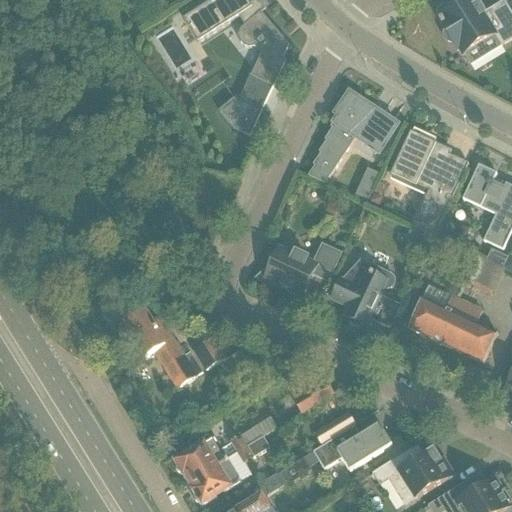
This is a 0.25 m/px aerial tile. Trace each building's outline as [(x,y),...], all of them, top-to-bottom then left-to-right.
[(218,0),(184,22),(198,44),(239,18),(245,28),(241,32),(239,37),(240,43),(244,48),(250,50),(255,49),(256,50),(259,47),(263,52),(267,56),(257,79),(252,77),(241,100),(237,98),(219,113),(234,130),(250,139),(263,111),(273,89),(286,63),(283,61),(289,48),(261,15),(260,16),(251,6),(250,7),(245,0),(218,0)] [(466,4),(454,11),(452,10),(451,9),(450,8),(449,8),(447,8),(445,8),(444,8),(442,9),(441,10),(440,11),(439,12),(439,13),(439,14),(439,16),(439,18),(439,19),(442,23),(440,25),(444,32),(443,37),(448,44),(452,45),(457,53),(459,51),(463,57),(495,37),(502,48),(511,42),(511,14),(504,2),(484,15),(479,6),(478,7),(475,2),(467,7),(466,4)] [(308,179),(325,186),(356,141),(379,156),(398,128),(349,95),(340,110),(345,113),(341,119),(339,117),(331,130),(333,131),(325,142),(327,143),(319,155),(321,156),(313,167),(315,169),(308,179)] [(436,146),(434,145),(433,144),(430,140),(425,136),(420,135),(415,136),(411,134),(391,177),(395,178),(398,183),(402,186),(407,187),(413,186),(431,195),(427,204),(424,203),(413,228),(435,238),(460,184),(469,166),(442,154),(444,150),(436,146)] [(484,243),(503,252),(511,233),(511,188),(506,186),(503,191),(493,186),(497,176),(479,168),(463,202),(496,217),(484,243)] [(379,185),(374,195),(379,197),(384,187),(379,185)] [(360,188),(354,200),(366,205),(371,193),(360,188)] [(373,195),(368,206),(378,210),(383,200),(373,195)] [(414,230),(411,237),(422,242),(419,248),(428,253),(434,239),(414,230)] [(283,289),(284,289),(290,292),(289,294),(303,300),(314,277),(328,283),(336,265),(341,257),(323,248),(314,266),(307,263),(308,261),(296,255),(295,257),(279,250),(273,263),(275,264),(258,281),(272,287),(273,286),(282,290),(283,289)] [(491,252),(487,262),(504,270),(508,260),(491,252)] [(463,253),(455,269),(469,275),(476,259),(463,253)] [(504,270),(503,271),(511,275),(511,258),(510,257),(508,260),(504,270)] [(374,324),(391,332),(402,308),(381,297),(384,290),(388,291),(392,289),(394,286),(395,282),(393,279),(390,276),(386,275),(383,277),(380,280),(364,264),(358,277),(352,275),(342,282),(341,282),(332,301),(346,308),(348,305),(352,307),(346,320),(350,322),(348,325),(360,331),(362,327),(371,332),(374,324)] [(423,301),(409,331),(484,366),(497,336),(470,323),(476,311),(452,300),(429,289),(423,301)] [(154,356),(177,392),(203,375),(190,355),(185,358),(162,320),(155,325),(146,310),(122,326),(144,362),(154,356)] [(193,353),(206,374),(227,360),(214,340),(193,353)] [(274,367),(264,374),(271,385),(282,378),(274,367)] [(294,403),(301,416),(333,396),(326,384),(294,403)] [(314,435),(321,448),(353,428),(346,416),(314,435)] [(175,464),(189,486),(229,461),(255,444),(263,439),(276,431),(270,422),(249,435),(248,434),(231,445),(231,446),(223,451),(215,439),(175,464)] [(356,431),(361,428),(360,426),(313,455),(324,472),(342,461),(350,474),(392,448),(385,436),(383,437),(378,430),(362,440),(356,431)] [(270,450),(263,439),(255,444),(229,461),(189,486),(203,508),(251,478),(244,466),(270,450)] [(414,450),(372,476),(380,489),(389,484),(406,511),(418,503),(417,501),(453,478),(443,462),(440,465),(433,454),(425,459),(421,462),(414,450)] [(313,456),(304,461),(310,471),(319,465),(313,456)] [(304,461),(281,475),(288,488),(300,481),(302,484),(309,479),(307,476),(312,474),(310,471),(304,461)] [(283,489),(276,477),(259,488),(266,499),(283,489)] [(477,478),(428,509),(430,511),(506,511),(511,509),(511,508),(511,507),(511,503),(505,492),(503,494),(496,482),(488,487),(484,490),(477,478)] [(273,511),(272,510),(269,511),(260,496),(236,511),(235,511),(273,511)]
